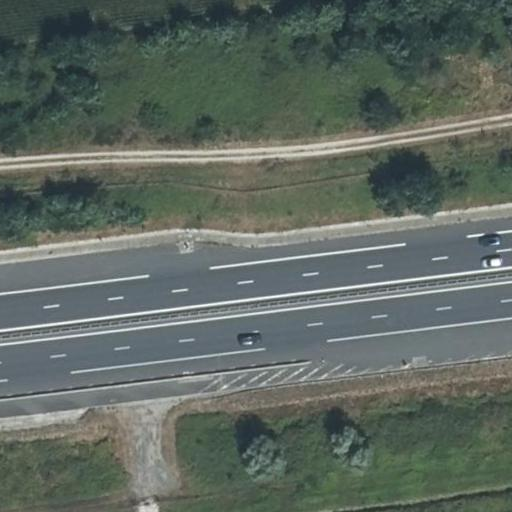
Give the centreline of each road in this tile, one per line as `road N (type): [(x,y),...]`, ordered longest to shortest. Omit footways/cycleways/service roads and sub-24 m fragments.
road 1 (motorway): [(0,363),(511,300)]
road 2 (motorway): [(511,246),(0,308)]
road 3 (track): [(511,119),(262,155),(0,163)]
